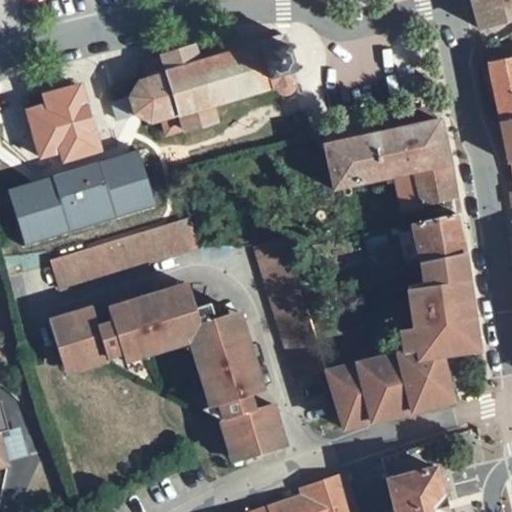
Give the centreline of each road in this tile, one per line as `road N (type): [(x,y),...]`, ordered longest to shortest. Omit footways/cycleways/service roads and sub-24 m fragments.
road 1 (residential): [(14,55),(143,19),(311,10),(355,28),(444,3)]
road 2 (unknown): [(35,318),(188,274),(227,280),(242,294),(299,474)]
road 3 (tertiary): [(511,374),(483,162),(444,3)]
road 4 (unclassified): [(511,401),(199,511)]
